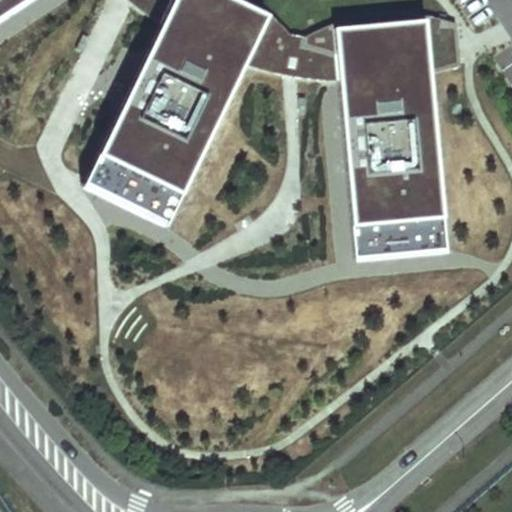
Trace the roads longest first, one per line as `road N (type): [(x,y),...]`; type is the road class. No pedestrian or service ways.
road 1 (tertiary): [(149,511),(95,479),(0,366)]
road 2 (tertiary): [(511,382),(381,495)]
road 3 (tertiary): [(0,416),(83,511)]
